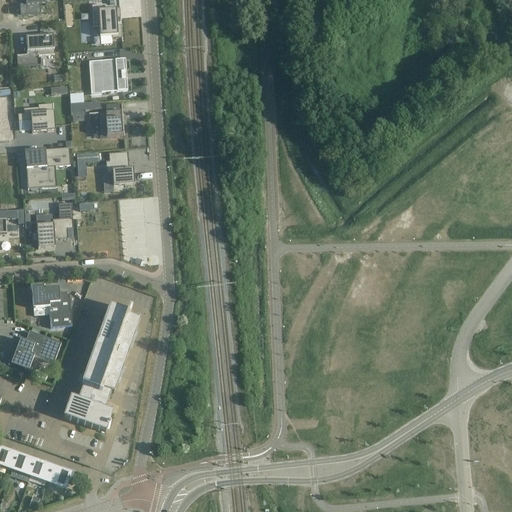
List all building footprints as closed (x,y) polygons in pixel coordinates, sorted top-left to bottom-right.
[(24,0),(25,3),(19,4),(20,16),(40,15),(39,2),(51,1),(50,0),(24,0)] [(104,7),(91,7),(93,29),(98,29),(99,38),(111,37),(111,40),(121,39),(120,27),(116,27),(116,19),(120,19),(119,10),(104,11),(104,7)] [(26,56),(16,57),(17,69),(41,67),(40,59),(38,60),(38,57),(54,56),(52,35),(53,35),(53,34),(39,35),(39,36),(40,36),(40,38),(25,39),(26,48),(25,48),(26,56)] [(122,60),(91,62),(93,94),(124,91),(123,79),(122,80),(121,74),(123,74),(122,60)] [(81,96),(69,97),(70,106),(82,105),(81,96)] [(23,115),(17,116),(18,123),(30,122),(31,134),(40,133),(45,133),(54,132),(53,113),(39,114),(38,109),(23,110),(23,115)] [(99,140),(123,138),(122,113),(97,115),(99,140)] [(0,138),(13,137),(12,117),(0,117),(0,138)] [(68,149),(28,153),(30,169),(26,169),(27,191),(45,189),(43,169),(70,167),(68,149)] [(126,170),(125,163),(128,162),(127,154),(108,155),(108,163),(105,163),(106,175),(112,175),(112,187),(133,186),(132,170),(126,170)] [(98,204),(79,206),(79,212),(98,211),(98,204)] [(67,240),(67,230),(72,230),(72,220),(52,221),(52,225),(36,227),(37,250),(54,249),(54,240),(59,240),(59,241),(67,240)] [(115,233),(84,235),(85,245),(115,243),(115,233)] [(406,256),(285,258),(291,398),(409,396),(409,378),(430,377),(429,313),(407,314),(406,256)] [(44,288),(29,289),(30,289),(31,289),(32,310),(48,309),(50,329),(71,328),(69,294),(58,295),(58,289),(43,290),(43,288),(44,288)] [(126,314),(108,308),(81,385),(82,385),(77,401),(70,399),(63,419),(105,434),(107,429),(108,429),(109,428),(109,427),(109,426),(109,425),(108,425),(112,413),(104,411),(110,393),(113,394),(139,320),(137,319),(137,321),(128,318),(131,311),(127,310),(126,314)] [(20,341),(14,355),(13,354),(13,353),(12,353),(7,366),(8,367),(8,366),(28,373),(33,358),(53,365),(60,345),(28,333),(25,343),(20,341)] [(0,467),(12,471),(17,456),(0,449),(0,467)] [(29,477),(35,462),(17,456),(12,471),(29,477)] [(47,484),(52,468),(35,462),(29,477),(47,484)] [(52,468),(47,484),(65,490),(70,474),(52,468)]
